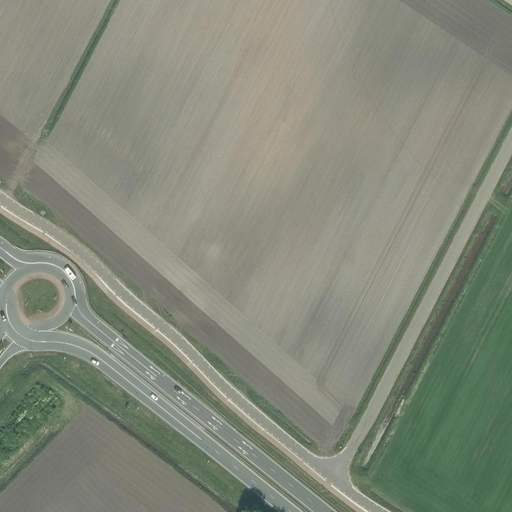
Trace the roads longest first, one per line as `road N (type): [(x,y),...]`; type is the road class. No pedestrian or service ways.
road 1 (unclassified): [(333,476),(59,236),(0,199)]
road 2 (unclassified): [(333,476),(511,146)]
road 3 (trunk): [(323,511),(97,328),(75,298)]
road 4 (trunk): [(24,338),(86,351),(291,511)]
